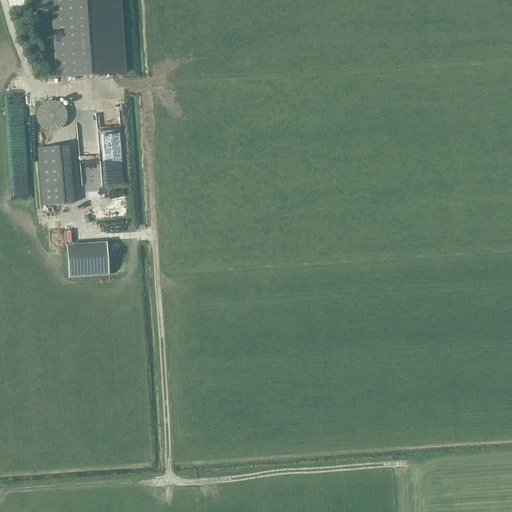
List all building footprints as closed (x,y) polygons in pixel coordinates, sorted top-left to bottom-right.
[(38,0),(40,11),(54,10),(58,77),(107,74),(125,73),(119,0),(38,0)] [(66,118),(66,114),(66,111),(64,108),(62,106),(60,104),(57,102),(54,101),(52,101),(48,101),(45,102),(42,103),(40,105),(38,108),(37,109),(36,111),(36,114),(35,117),(36,121),(38,124),(39,127),(40,127),(42,129),(45,131),(49,132),(53,131),(57,130),(60,129),(62,126),(64,124),(65,121),(66,118)] [(68,145),(37,148),(42,206),(73,204),(68,145)] [(28,158),(27,148),(9,149),(9,158),(28,158)] [(124,149),(103,149),(104,175),(124,175),(124,149)] [(106,243),(66,246),(68,279),(108,276),(106,243)]
